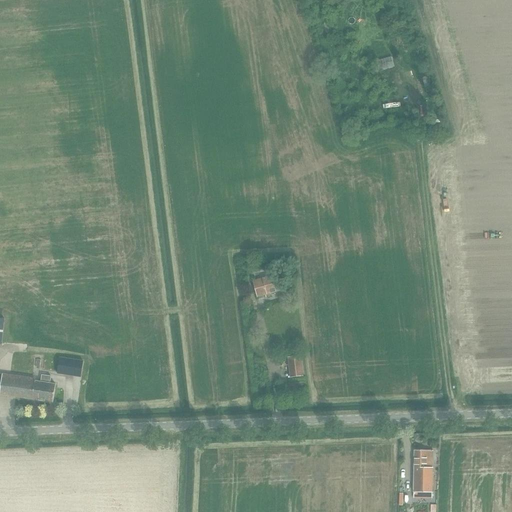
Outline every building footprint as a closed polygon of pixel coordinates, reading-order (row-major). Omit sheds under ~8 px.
[(364,25),(369,23),(366,9),(361,10),(364,25)] [(378,65),(373,66),(374,73),(395,67),(393,61),(392,61),(378,65)] [(259,297),(281,292),(276,275),(255,281),(259,297)] [(300,356),(288,358),(291,377),(303,376),(300,356)] [(80,377),(82,361),(58,358),(56,373),(80,377)] [(0,395),(53,403),(56,385),(50,384),(51,377),(42,376),(41,383),(35,383),(35,379),(0,374),(0,395)] [(433,493),(434,451),(416,451),(415,492),(433,493)]
